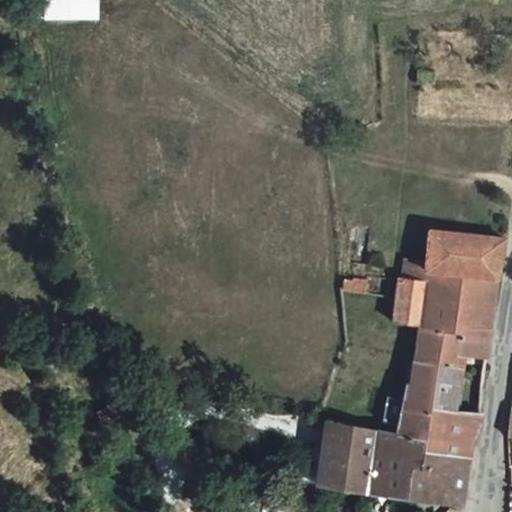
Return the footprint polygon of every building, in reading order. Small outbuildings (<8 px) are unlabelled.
[(453,321),(418,315),(412,348),(465,355),(466,347),(488,350),(505,229),(432,221),(427,250),(426,260),(463,265),(453,321)] [(405,247),(399,268),(427,271),(418,315),(453,321),(463,265),(426,260),(427,250),(405,247)] [(363,281),(364,268),(337,266),(338,279),(363,281)] [(418,315),(427,271),(399,268),(394,312),(418,315)] [(458,400),(465,355),(412,348),(396,425),(421,428),(427,429),(475,435),(479,402),(458,400)] [(410,490),(416,454),(376,447),(377,422),(374,421),(325,415),(319,475),(370,484),(410,490)] [(396,425),(377,422),(376,447),(416,454),(421,428),(396,425)] [(208,428),(179,440),(189,466),(219,454),(208,428)] [(421,428),(416,454),(423,455),(427,429),(421,428)] [(465,497),(475,435),(427,429),(423,455),(416,454),(410,490),(465,497)]
